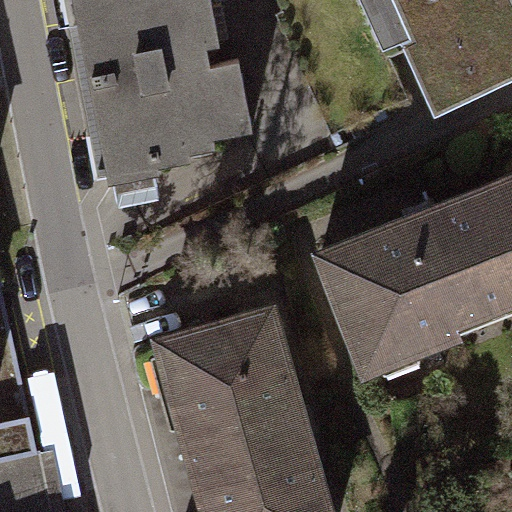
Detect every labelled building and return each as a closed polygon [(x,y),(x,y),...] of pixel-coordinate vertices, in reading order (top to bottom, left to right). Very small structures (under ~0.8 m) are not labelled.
[(207,0),(53,0),(89,162),(236,131),(207,0)] [(392,0),(398,18),(435,0),(392,0)] [(511,69),(511,13),(506,0),(435,0),(398,18),(426,104),(511,69)] [(511,174),(505,155),(303,233),(350,361),(447,326),(443,312),(511,284),(511,174)] [(0,511),(63,511),(0,229),(0,202),(5,202),(0,178),(0,511)] [(324,511),(259,286),(136,321),(190,511),(324,511)]
